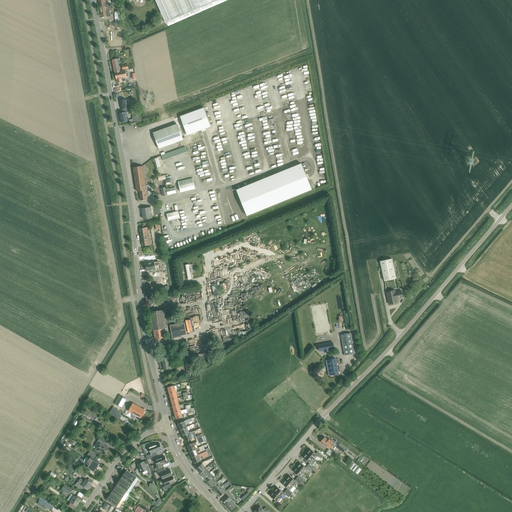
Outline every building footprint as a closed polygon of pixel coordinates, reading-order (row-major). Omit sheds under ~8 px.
[(155,0),(165,23),(217,0),(155,0)] [(105,7),(100,7),(101,18),(107,17),(106,16),(109,16),(108,11),(111,10),(110,6),(105,7)] [(115,72),(117,79),(117,83),(122,82),(125,81),(125,78),(126,78),(126,74),(125,70),(120,71),(115,72)] [(122,112),(119,113),(121,123),(129,121),(127,113),(131,112),(129,105),(128,105),(126,99),(120,100),(122,112)] [(204,108),(180,117),(187,135),(211,127),(204,108)] [(153,133),(159,149),(182,140),(176,124),(153,133)] [(163,161),(187,152),(185,147),(161,156),(163,161)] [(245,181),(231,187),(243,220),(317,191),(304,158),(261,174),(245,181)] [(133,168),(137,191),(139,191),(141,201),(147,200),(146,195),(145,190),(146,190),(142,166),(133,168)] [(180,192),(195,188),(193,179),(178,182),(180,192)] [(163,196),(176,193),(175,188),(166,190),(166,187),(161,188),(163,196)] [(143,220),(152,218),(151,208),(142,209),(143,220)] [(140,228),(141,237),(143,246),(150,244),(147,227),(140,228)] [(380,261),(384,281),(396,279),(392,259),(380,261)] [(155,266),(159,265),(158,262),(154,262),(151,262),(151,263),(145,264),(146,271),(155,269),(155,266)] [(186,264),(188,279),(192,279),(192,274),(195,274),(194,264),(186,264)] [(214,296),(220,294),(218,283),(211,284),(214,296)] [(395,291),(386,292),(389,304),(397,303),(396,299),(398,298),(398,299),(403,298),(401,291),(395,292),(395,291)] [(165,337),(163,329),(165,328),(163,310),(151,312),(154,339),(165,337)] [(177,324),(171,325),(173,337),(179,336),(177,324)] [(351,333),(341,335),(344,355),(354,353),(351,333)] [(334,349),(333,343),(318,345),(319,351),(324,350),(324,352),(330,351),(329,349),(334,349)] [(212,351),(197,355),(198,360),(214,357),(212,351)] [(328,360),(326,361),(328,376),(330,375),(338,374),(336,359),(334,359),(334,356),(328,357),(328,360)] [(164,369),(172,368),(170,359),(168,360),(167,358),(162,359),(164,369)] [(187,377),(189,376),(194,376),(192,363),(185,365),(187,377)] [(168,387),(169,393),(176,392),(175,389),(177,388),(176,386),(174,386),(174,385),(168,387)] [(114,404),(121,408),(126,399),(119,395),(114,404)] [(127,410),(125,414),(131,418),(131,417),(134,419),(136,415),(141,418),(145,411),(132,403),(128,411),(127,410)] [(109,413),(118,419),(121,414),(117,412),(118,410),(113,407),(109,413)] [(178,423),(180,429),(187,427),(186,424),(192,421),(191,418),(184,421),(178,423)] [(183,435),(189,433),(188,430),(195,427),(194,424),(187,427),(180,429),(183,435)] [(189,433),(183,435),(185,441),(195,437),(194,434),(196,433),(195,430),(189,433)] [(190,451),(196,449),(195,446),(206,441),(204,436),(196,439),(197,442),(194,443),(193,442),(187,445),(190,451)] [(104,455),(109,448),(104,444),(106,441),(100,437),(98,441),(101,443),(96,449),(104,455)] [(334,443),(332,442),(333,441),(332,440),(331,441),(329,439),(328,440),(324,437),(320,442),(329,449),(334,443)] [(347,449),(336,440),(334,443),(337,445),(336,447),(344,453),(347,449)] [(151,453),(150,454),(151,457),(158,454),(157,451),(162,449),(159,443),(148,447),(151,453)] [(190,451),(192,457),(198,454),(196,449),(190,451)] [(306,453),(314,460),(317,456),(320,458),(322,456),(317,451),(315,454),(310,449),(306,453)] [(201,460),(200,458),(202,456),(203,458),(209,456),(207,451),(203,452),(198,455),(198,454),(192,457),(195,463),(201,460)] [(86,457),(84,461),(89,465),(87,468),(92,471),(94,469),(95,469),(99,463),(93,459),(95,455),(90,452),(86,457)] [(310,463),(308,465),(312,469),(314,467),(312,465),(316,461),(314,460),(306,453),(303,457),(310,463)] [(167,462),(164,456),(155,459),(158,466),(155,467),(156,470),(163,467),(162,464),(167,462)] [(142,472),(147,470),(150,476),(153,475),(149,466),(146,461),(144,462),(138,464),(142,472)] [(196,469),(200,473),(206,468),(202,463),(196,469)] [(297,467),(304,474),(308,469),(310,472),(312,469),(308,465),(306,468),(300,463),(297,467)] [(299,476),(297,478),(301,482),(303,480),(301,478),(304,474),(297,467),(293,471),(299,476)] [(160,473),(163,479),(172,475),(170,469),(164,471),(163,468),(157,471),(158,474),(160,473)] [(206,468),(200,473),(204,478),(210,473),(206,468)] [(66,476),(63,474),(64,473),(61,471),(58,476),(63,480),(66,476)] [(127,471),(122,478),(131,484),(134,486),(139,479),(136,477),(127,471)] [(210,473),(204,478),(208,482),(214,477),(210,473)] [(175,482),(172,475),(163,479),(165,486),(163,487),(164,490),(171,487),(170,486),(171,485),(172,483),(175,482)] [(286,480),(293,486),(297,482),(299,485),(301,482),(297,478),(295,480),(289,476),(286,480)] [(214,477),(208,482),(212,487),(218,482),(214,477)] [(77,483),(75,486),(84,491),(86,488),(87,489),(93,481),(89,478),(88,480),(86,479),(85,481),(80,478),(77,483)] [(122,478),(117,485),(126,492),(129,494),(134,486),(131,484),(122,478)] [(288,489),(286,491),(290,495),(292,493),(290,490),(293,486),(286,480),(282,484),(288,489)] [(218,482),(212,487),(216,491),(222,486),(218,482)] [(149,487),(155,494),(160,489),(153,483),(149,487)] [(69,494),(72,491),(72,490),(64,485),(64,486),(62,489),(69,494)] [(117,485),(112,493),(121,499),(126,492),(117,485)] [(222,486),(216,491),(220,496),(226,491),(222,486)] [(274,491),(281,498),(285,494),(288,497),(290,495),(286,491),(284,493),(277,487),(274,491)] [(278,502),(281,498),(274,491),(270,496),(275,500),(273,503),(278,507),(280,504),(278,502)] [(112,493),(107,501),(116,507),(121,499),(112,493)] [(82,498),(78,495),(76,497),(75,496),(68,506),(74,509),(82,498)] [(230,511),(237,506),(227,495),(222,501),(225,504),(224,505),(230,511)] [(40,501),(38,504),(45,510),(47,507),(52,510),(55,505),(41,497),(39,501),(40,501)]
